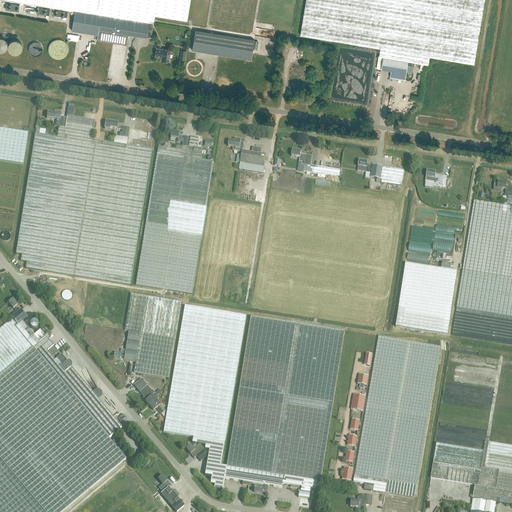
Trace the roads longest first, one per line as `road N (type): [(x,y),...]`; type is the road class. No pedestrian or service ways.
road 1 (unclassified): [(511,148),(0,68)]
road 2 (residential): [(271,511),(200,493),(0,255)]
road 3 (track): [(485,144),(507,0)]
